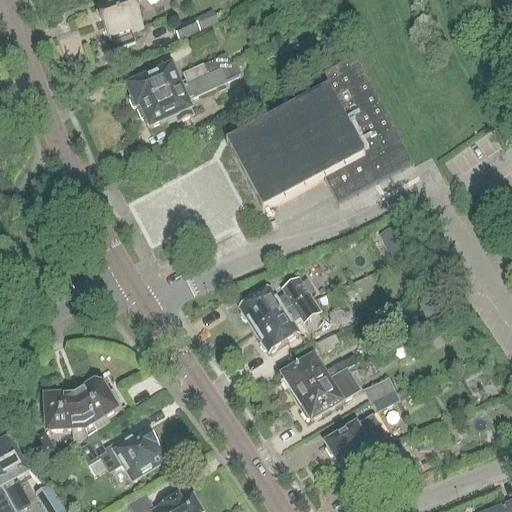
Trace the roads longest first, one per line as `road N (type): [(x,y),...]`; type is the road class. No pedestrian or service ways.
road 1 (residential): [(141,309),(426,197),(437,210)]
road 2 (tertiary): [(121,277),(71,183),(6,0)]
road 3 (tertiary): [(271,511),(141,309)]
road 4 (residential): [(0,339),(121,277)]
road 5 (residential): [(511,322),(437,210)]
